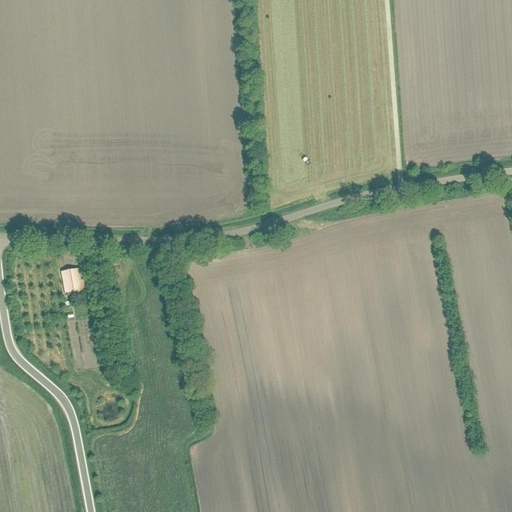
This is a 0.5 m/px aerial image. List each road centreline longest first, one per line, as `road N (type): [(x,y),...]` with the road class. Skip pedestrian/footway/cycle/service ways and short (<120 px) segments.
road 1 (tertiary): [(0,237),(208,237),(388,190),(511,171)]
road 2 (tertiary): [(90,511),(68,409),(11,349),(0,277)]
